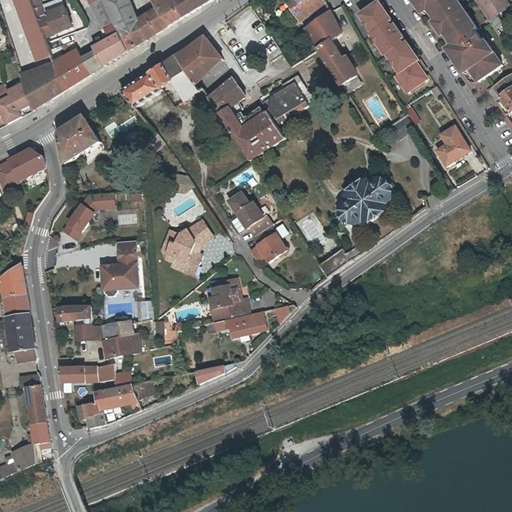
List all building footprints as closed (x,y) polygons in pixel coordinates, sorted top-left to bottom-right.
[(20,8),(43,67),(46,74),(59,70),(56,61),(47,37),(40,19),(32,0),(6,0),(11,11),(20,8)] [(109,26),(118,23),(106,0),(102,0),(93,4),(104,28),(109,26)] [(106,0),(118,23),(131,52),(149,41),(149,40),(141,22),(131,0),(106,0)] [(176,0),(154,0),(160,10),(149,17),(159,34),(186,18),(176,0)] [(176,0),(186,18),(215,0),(176,0)] [(328,3),(326,0),(286,0),(293,8),(292,9),(301,20),(328,3)] [(469,64),(473,70),(480,82),(505,65),(488,41),(489,41),(481,29),(480,29),(469,14),(470,13),(462,1),(461,2),(459,0),(415,0),(421,8),(427,4),(431,10),(438,22),(438,26),(443,33),(448,34),(456,45),(460,51),(454,56),(462,69),(469,64)] [(505,0),(475,0),(489,21),(510,7),(505,0)] [(390,56),(402,75),(421,62),(408,43),(405,45),(403,42),(406,40),(396,25),(393,27),(391,24),(394,22),(381,4),(363,16),(375,35),(373,36),(388,57),(390,56)] [(425,14),(431,10),(427,4),(421,8),(425,14)] [(50,15),(40,19),(47,37),(75,27),(67,7),(50,13),(50,15)] [(357,78),(333,42),(343,34),(333,12),(308,29),(321,48),(320,49),(337,76),(343,86),(344,85),(357,78)] [(149,40),(159,34),(149,17),(141,22),(149,40)] [(106,67),(131,52),(118,23),(109,26),(112,32),(111,33),(115,39),(97,49),(106,67)] [(194,82),(222,56),(207,37),(179,57),(194,82)] [(449,50),(454,56),(460,51),(456,45),(449,50)] [(59,70),(67,91),(92,76),(79,50),(56,61),(59,70)] [(94,50),(83,56),(93,75),(104,67),(94,50)] [(223,58),(222,56),(194,82),(196,85),(224,61),(223,58)] [(200,92),(196,85),(194,82),(179,57),(124,93),(137,108),(164,90),(163,89),(174,82),(185,97),(182,99),(186,105),(189,103),(187,101),(191,98),(195,104),(208,95),(204,90),(200,92)] [(425,68),(421,62),(402,75),(399,77),(410,94),(430,80),(425,74),(423,70),(425,68)] [(466,75),(473,70),(469,64),(462,69),(466,75)] [(67,91),(59,70),(46,74),(43,67),(25,78),(27,83),(34,104),(36,110),(67,91)] [(300,73),(270,91),(274,96),(298,82),(304,93),(309,90),(300,73)] [(511,75),(495,86),(503,98),(501,99),(511,114),(511,113),(511,75)] [(323,85),(329,94),(343,86),(337,76),(323,85)] [(287,139),(278,125),(270,112),(266,115),(245,129),(239,119),(236,114),(232,109),(239,103),(245,99),(244,96),(246,95),(235,78),(231,81),(210,98),(252,161),(267,151),(287,139)] [(349,93),(362,85),(357,78),(344,85),(349,93)] [(270,112),(278,125),(311,105),(304,93),(298,82),(274,96),(269,111),(270,112)] [(0,104),(10,124),(24,116),(21,111),(34,104),(27,83),(11,91),(7,84),(0,87),(0,103),(0,104),(0,103),(0,104)] [(433,90),(438,98),(443,95),(438,87),(433,90)] [(232,109),(236,114),(243,109),(239,103),(232,109)] [(239,119),(245,129),(266,115),(262,110),(248,121),(244,116),(239,119)] [(68,164),(102,142),(87,117),(63,132),(62,135),(68,164)] [(392,129),(400,141),(417,131),(409,119),(392,129)] [(449,146),(439,152),(448,166),(471,152),(457,128),(443,136),(449,146)] [(145,151),(151,157),(165,142),(158,136),(145,151)] [(37,149),(3,166),(6,173),(0,176),(0,177),(7,193),(53,169),(51,159),(37,149)] [(172,172),(170,183),(185,186),(188,191),(196,186),(189,176),(189,175),(172,172)] [(185,193),(188,191),(185,186),(170,183),(168,189),(185,193)] [(346,210),(352,221),(357,221),(365,216),(367,219),(383,207),(381,204),(390,198),(390,194),(383,185),(380,183),(371,189),(368,186),(352,198),(354,201),(346,207),(346,210)] [(118,195),(90,197),(65,232),(80,243),(100,215),(120,213),(118,195)] [(431,206),(439,202),(435,195),(427,199),(431,206)] [(250,228),(256,237),(272,227),(273,226),(268,217),(265,218),(254,204),(251,206),(245,197),(240,196),(231,202),(248,229),(250,228)] [(32,228),(35,215),(29,213),(26,226),(32,228)] [(192,260),(198,262),(202,253),(196,250),(200,240),(211,233),(201,218),(180,232),(169,228),(165,239),(171,241),(168,250),(175,253),(171,263),(188,270),(192,260)] [(265,255),(267,258),(270,263),(281,256),(281,254),(286,251),(286,249),(272,227),(256,237),(255,238),(260,246),(252,252),(258,260),(265,255)] [(164,260),(171,263),(175,253),(168,250),(171,241),(165,239),(161,249),(164,260)] [(141,243),(120,245),(121,267),(103,268),(105,296),(144,293),(141,243)] [(353,262),(344,249),(321,267),(329,279),(353,262)] [(194,273),(198,262),(192,260),(188,270),(194,273)] [(7,289),(12,318),(33,316),(24,266),(4,279),(0,282),(2,290),(7,289)] [(217,296),(212,297),(214,308),(213,309),(216,323),(232,319),(251,315),(247,298),(242,299),(239,290),(241,289),(239,279),(229,280),(230,285),(226,286),(215,288),(217,296)] [(276,310),(281,325),(292,313),(290,307),(276,310)] [(97,345),(106,342),(135,335),(133,324),(132,322),(110,327),(94,327),(93,308),(60,310),(62,326),(77,326),(79,345),(97,345)] [(264,313),(251,315),(232,319),(216,323),(217,330),(231,328),(234,338),(269,330),(264,313)] [(40,358),(33,316),(12,318),(12,329),(11,329),(17,362),(40,358)] [(155,332),(160,332),(164,331),(163,320),(154,321),(155,329),(155,330),(155,332)] [(139,334),(135,335),(106,342),(109,358),(142,352),(139,334)] [(119,385),(133,383),(132,371),(117,374),(116,364),(110,365),(99,366),(102,382),(117,379),(119,385)] [(198,372),(202,385),(228,374),(226,366),(198,372)] [(100,386),(98,368),(64,371),(66,389),(100,386)] [(134,385),(139,398),(146,396),(142,383),(134,385)] [(140,401),(139,398),(134,385),(119,389),(96,393),(100,404),(102,404),(103,408),(111,408),(140,401)] [(28,387),(33,425),(50,422),(44,386),(37,386),(28,387)] [(86,407),(80,408),(83,419),(88,418),(105,414),(103,408),(102,404),(100,404),(86,407)] [(108,424),(105,414),(88,418),(90,429),(108,424)] [(36,445),(42,444),(53,442),(50,422),(33,425),(36,443),(36,445)] [(36,445),(36,443),(13,453),(20,471),(24,470),(39,463),(36,445)]
